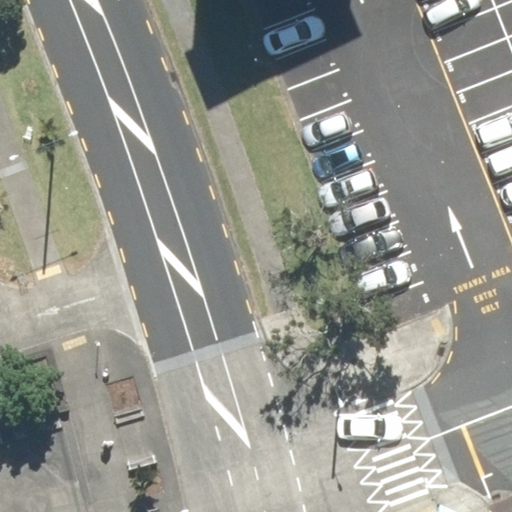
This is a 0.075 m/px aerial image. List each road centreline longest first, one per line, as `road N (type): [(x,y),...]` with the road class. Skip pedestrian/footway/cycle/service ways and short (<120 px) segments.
road 1 (secondary): [(79,0),(196,275),(261,505)]
road 2 (unclassified): [(511,406),(261,505)]
